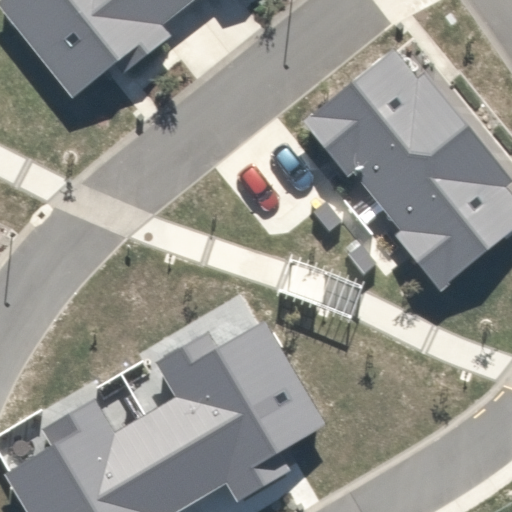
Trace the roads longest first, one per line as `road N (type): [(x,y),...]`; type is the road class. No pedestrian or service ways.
road 1 (residential): [(0,303),(72,232),(360,0)]
road 2 (residential): [(349,511),(511,416)]
